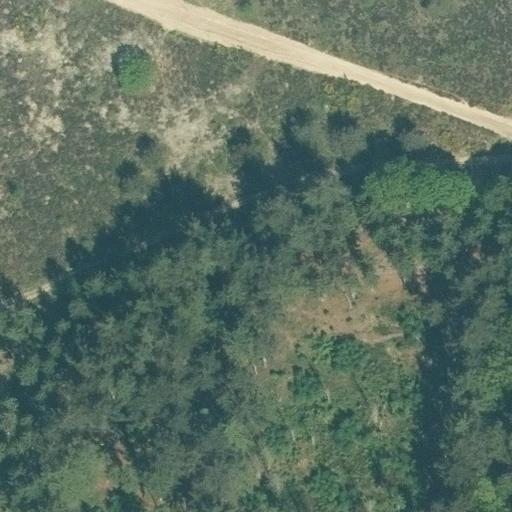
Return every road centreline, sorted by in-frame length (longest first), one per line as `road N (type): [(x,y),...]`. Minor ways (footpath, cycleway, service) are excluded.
road 1 (track): [(511,160),(360,172),(304,185),(10,303)]
road 2 (track): [(511,132),(136,0)]
